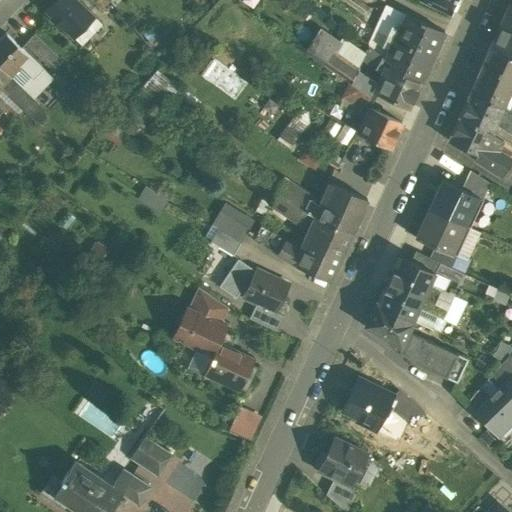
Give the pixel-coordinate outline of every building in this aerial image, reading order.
[(75,0),(54,0),(44,11),(73,39),(74,38),(86,26),(94,18),(75,0)] [(89,0),(101,11),(110,2),(107,0),(89,0)] [(416,0),(452,17),(459,0),(416,0)] [(511,0),(490,50),(511,60),(511,0)] [(403,15),(386,7),(374,31),(392,40),(403,15)] [(444,34),(403,15),(392,40),(392,41),(432,60),(444,34)] [(86,26),(74,38),(81,45),(93,33),(86,26)] [(392,40),(374,31),(367,46),(384,58),(392,41),(392,40)] [(318,32),(304,54),(322,66),(332,51),(334,53),(339,46),(318,32)] [(20,48),(5,33),(0,38),(0,67),(8,76),(20,64),(20,65),(28,57),(29,56),(20,48)] [(60,61),(33,35),(23,45),(40,61),(41,60),(52,70),(60,61)] [(432,60),(392,41),(384,58),(391,63),(387,69),(420,84),(432,60)] [(40,61),(23,45),(20,48),(29,56),(28,57),(37,65),(40,61)] [(384,58),(367,46),(361,58),(373,67),(380,69),(379,74),(383,76),(387,69),(391,63),(384,58)] [(511,60),(490,50),(489,50),(476,78),(501,90),(509,94),(511,86),(511,60)] [(334,53),(332,51),(322,66),(350,85),(373,100),(377,95),(375,94),(378,88),(355,73),(358,69),(334,53)] [(28,57),(20,65),(20,64),(8,76),(20,87),(39,67),(37,65),(28,57)] [(200,76),(236,95),(246,77),(210,57),(200,76)] [(8,76),(0,67),(0,84),(8,76)] [(39,67),(20,87),(23,90),(33,100),(41,91),(40,90),(51,79),(39,67)] [(387,69),(383,76),(378,88),(375,94),(377,95),(408,110),(420,84),(387,69)] [(8,76),(0,84),(5,89),(3,91),(12,101),(23,90),(8,76)] [(501,90),(476,78),(469,94),(494,105),(501,90)] [(5,89),(0,84),(0,97),(10,107),(16,113),(17,114),(22,110),(12,101),(3,91),(5,89)] [(373,100),(350,85),(343,98),(368,110),(373,100)] [(33,100),(23,90),(12,101),(22,110),(36,123),(46,113),(32,100),(33,100)] [(501,90),(494,105),(502,109),(509,94),(501,90)] [(494,105),(469,94),(458,118),(491,133),(496,122),(502,110),(503,109),(494,105)] [(10,107),(0,118),(0,128),(1,130),(16,113),(10,107)] [(401,125),(369,109),(358,132),(390,149),(401,125)] [(511,116),(502,110),(496,122),(501,124),(500,125),(511,132),(511,116)] [(491,133),(458,118),(447,142),(476,155),(480,157),(491,133)] [(501,140),(491,133),(480,157),(476,155),(474,159),(501,177),(511,160),(497,151),(501,140)] [(301,152),(292,147),(284,161),(293,166),(298,159),(297,159),(301,152)] [(321,159),(303,148),(301,152),(297,159),(298,159),(317,171),(323,160),(321,159)] [(342,160),(326,151),(321,159),(323,160),(337,168),(342,160)] [(282,182),(257,166),(250,177),(275,193),(282,182)] [(489,184),(469,171),(460,189),(477,197),(476,198),(481,200),(489,184)] [(460,189),(443,181),(429,211),(469,229),(481,200),(476,198),(477,197),(460,189)] [(333,186),(321,211),(315,207),(315,203),(282,182),(275,193),(317,219),(351,234),(366,201),(333,186)] [(166,201),(153,193),(147,202),(159,211),(166,201)] [(351,234),(317,219),(275,193),(269,205),(306,228),(313,228),(306,242),(340,258),(351,234)] [(469,229),(429,211),(416,239),(434,247),(450,255),(450,254),(456,256),(469,229)] [(234,221),(220,213),(212,227),(218,230),(240,244),(248,229),(247,229),(234,221)] [(252,220),(239,213),(234,221),(247,229),(252,220)] [(306,242),(302,251),(260,225),(253,240),(296,266),(330,281),(340,258),(306,242)] [(240,244),(218,230),(210,243),(233,257),(240,244)] [(450,255),(434,247),(429,258),(439,263),(450,268),(456,256),(450,254),(450,255)] [(429,258),(414,252),(410,262),(435,273),(439,263),(429,258)] [(388,282),(447,309),(452,299),(428,288),(435,273),(410,262),(399,257),(388,282)] [(255,270),(238,259),(219,286),(236,298),(239,293),(243,295),(255,270)] [(288,286),(255,270),(243,295),(241,298),(275,314),(288,286)] [(447,309),(388,282),(377,305),(413,321),(431,329),(437,317),(442,319),(447,309)] [(227,308),(197,287),(187,309),(220,324),(227,308)] [(467,359),(408,332),(413,321),(377,305),(376,304),(371,313),(368,314),(364,322),(366,329),(374,333),(377,332),(401,346),(399,349),(412,362),(456,382),(467,359)] [(253,360),(219,344),(227,327),(220,324),(187,309),(185,308),(170,339),(212,358),(204,376),(239,391),(241,387),(242,388),(247,386),(250,378),(249,374),(247,373),(253,360)] [(511,358),(508,355),(490,375),(501,386),(511,376),(511,375),(511,358)] [(501,386),(474,413),(498,437),(511,422),(511,375),(511,376),(501,386)] [(393,395),(357,377),(342,410),(358,418),(356,421),(372,429),(374,425),(377,427),(392,396),(393,395)] [(423,413),(397,390),(393,395),(392,396),(395,399),(391,408),(411,426),(423,413)] [(117,444),(128,430),(84,400),(74,414),(117,444)] [(238,405),(227,429),(249,438),(259,414),(238,405)] [(171,456),(144,438),(130,459),(157,477),(171,456)] [(367,454),(333,438),(325,454),(320,452),(314,466),(318,468),(317,470),(334,478),(351,487),(352,486),(367,454)] [(111,487),(75,462),(62,481),(63,482),(54,495),(78,511),(109,511),(121,495),(121,494),(111,487)] [(122,470),(111,487),(121,494),(121,495),(137,506),(149,489),(122,470)] [(351,487),(334,478),(325,495),(344,511),(345,511),(357,489),(352,486),(351,487)] [(505,511),(496,503),(488,511),(505,511)]
